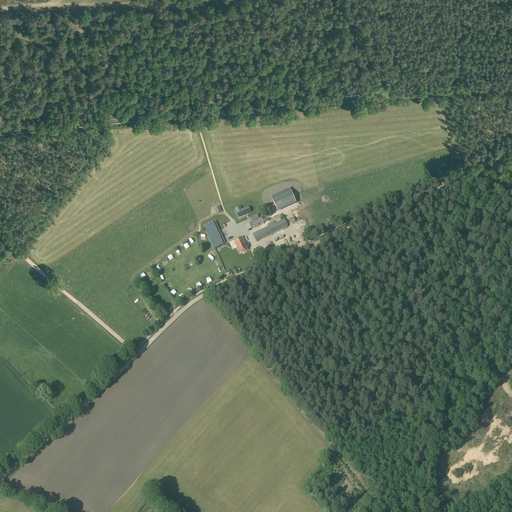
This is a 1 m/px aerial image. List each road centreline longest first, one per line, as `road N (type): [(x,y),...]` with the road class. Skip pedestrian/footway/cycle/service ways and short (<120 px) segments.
road 1 (track): [(0,132),(511,86)]
road 2 (track): [(406,511),(429,400),(442,265),(467,167)]
road 3 (track): [(260,269),(511,151)]
road 4 (track): [(0,5),(217,2)]
road 5 (track): [(0,483),(136,354)]
road 6 (track): [(136,354),(0,236)]
road 7 (track): [(136,354),(199,297),(260,269)]
